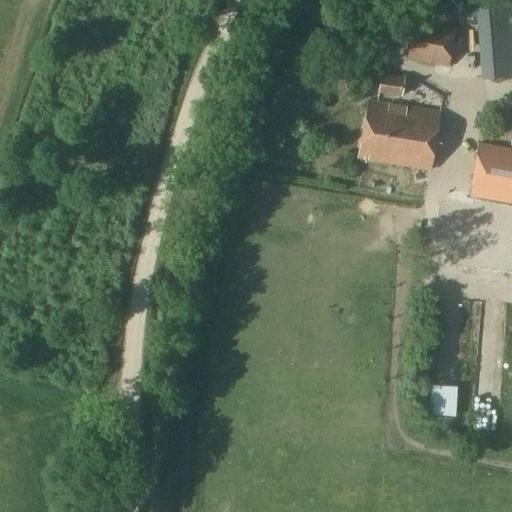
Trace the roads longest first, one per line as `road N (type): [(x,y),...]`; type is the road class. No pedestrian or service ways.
road 1 (track): [(125,511),(129,384),(155,225),(189,107),(246,0)]
road 2 (track): [(511,95),(406,71),(285,0)]
